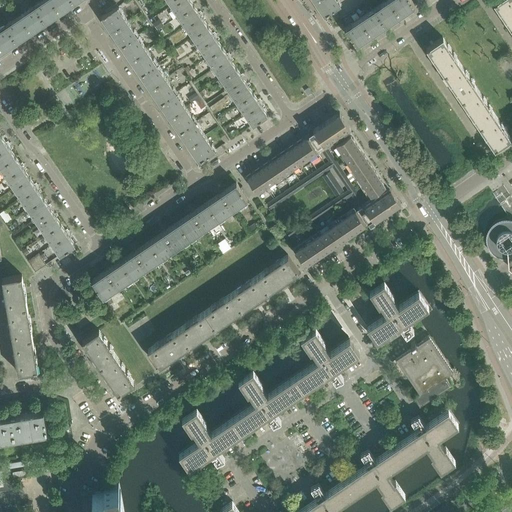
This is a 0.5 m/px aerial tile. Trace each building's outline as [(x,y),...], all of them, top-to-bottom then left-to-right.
[(73,0),(42,0),(35,5),(46,22),(75,3),(73,0)] [(168,0),(252,124),(268,114),(190,0),(168,0)] [(311,0),(322,16),(324,15),(313,0),(311,0)] [(313,0),(324,15),(341,4),(338,0),(313,0)] [(385,0),(374,8),(386,24),(415,4),(411,0),(385,0)] [(511,0),(496,0),(494,2),(511,27),(511,26),(511,0)] [(101,16),(121,45),(137,34),(118,5),(116,3),(105,10),(107,13),(101,16)] [(35,5),(6,25),(17,42),(46,22),(35,5)] [(346,27),(343,29),(350,40),(353,38),(357,44),(386,24),(374,8),(346,27)] [(165,15),(161,18),(165,24),(169,21),(165,15)] [(160,18),(153,23),(157,29),(158,28),(164,25),(160,18)] [(0,28),(0,53),(17,42),(6,25),(0,28)] [(157,63),(137,34),(121,45),(140,74),(157,63)] [(429,41),(431,44),(426,47),(443,73),(460,62),(443,36),(433,42),(431,39),(429,41)] [(460,62),(443,73),(460,98),(477,87),(460,62)] [(157,63),(140,74),(160,103),(176,92),(157,63)] [(460,98),(478,123),(494,112),(477,87),(460,98)] [(176,92),(160,103),(179,132),(196,120),(176,92)] [(199,97),(195,100),(201,109),(205,106),(199,97)] [(312,133),(311,134),(310,134),(319,147),(347,128),(349,126),(340,111),(311,131),(312,133)] [(494,112),(478,123),(495,148),(511,137),(494,112)] [(215,149),(196,120),(179,132),(199,161),(204,157),(206,159),(217,152),(215,149)] [(0,166),(35,218),(36,219),(38,222),(38,223),(60,254),(75,244),(70,237),(65,230),(56,216),(48,204),(39,191),(34,183),(25,170),(20,162),(11,149),(6,142),(0,132),(0,166)] [(350,132),(336,142),(371,194),(385,184),(350,132)] [(307,136),(247,177),(260,196),(320,155),(307,136)] [(328,147),(322,151),(328,160),(334,156),(328,147)] [(334,156),(328,160),(334,168),(339,164),(334,156)] [(325,163),(318,168),(322,173),(329,169),(325,163)] [(339,164),(334,168),(340,177),(345,173),(339,164)] [(315,170),(308,175),(311,181),(319,176),(315,170)] [(343,190),(330,170),(323,175),(336,195),(343,190)] [(345,173),(340,177),(345,186),(351,182),(345,173)] [(308,175),(301,180),(305,185),(311,181),(308,175)] [(236,181),(207,201),(219,217),(247,198),(250,196),(242,186),(240,187),(236,181)] [(298,182),(291,187),(295,192),(302,187),(298,182)] [(351,182),(345,186),(351,194),(357,190),(351,182)] [(291,187),(284,191),(288,196),(295,192),(291,187)] [(388,189),(360,208),(368,220),(370,222),(374,219),(401,202),(391,187),(388,189)] [(357,190),(351,194),(357,203),(363,199),(357,190)] [(345,191),(337,197),(341,202),(348,197),(345,191)] [(281,193),(274,198),(278,203),(285,198),(281,193)] [(274,198),(267,203),(271,208),(278,203),(274,198)] [(334,199),(327,203),(331,209),(337,204),(334,199)] [(207,201),(179,220),(190,237),(219,217),(207,201)] [(327,203),(320,208),(324,213),(331,209),(327,203)] [(356,208),(296,248),(305,263),(365,222),(356,208)] [(317,210),(310,215),(314,220),(321,215),(317,210)] [(310,215),(303,219),(307,225),(314,220),(310,215)] [(491,242),(489,244),(493,251),(496,253),(500,255),(504,256),(507,256),(508,266),(511,269),(511,227),(506,219),(490,231),(495,239),(491,242)] [(179,220),(150,240),(161,257),(190,237),(179,220)] [(300,221),(293,226),(297,232),(304,227),(300,221)] [(255,222),(249,226),(252,231),(258,227),(255,222)] [(293,226),(286,231),(290,236),(297,232),(293,226)] [(225,238),(217,244),(221,251),(229,245),(225,238)] [(150,240),(121,260),(132,276),(161,257),(150,240)] [(39,253),(34,257),(41,267),(46,264),(39,253)] [(288,254),(260,273),(271,289),(299,270),(288,254)] [(34,257),(28,260),(35,271),(41,267),(34,257)] [(96,285),(94,286),(101,297),(103,296),(132,276),(121,260),(92,279),(96,285)] [(260,273),(232,292),(243,308),(271,289),(260,273)] [(2,277),(8,309),(27,305),(22,274),(2,277)] [(381,303),(387,312),(367,325),(377,340),(428,305),(418,291),(398,304),(392,295),(394,294),(384,280),(369,290),(379,304),(381,303)] [(232,292),(204,311),(215,327),(243,308),(232,292)] [(99,299),(73,318),(80,328),(107,310),(99,299)] [(8,309),(13,340),(33,337),(27,305),(8,309)] [(204,311),(176,330),(187,346),(215,327),(204,311)] [(253,369),(238,379),(248,393),(249,392),(255,401),(211,431),(205,422),(206,421),(197,407),(182,417),(192,431),(193,430),(199,439),(180,453),(190,467),(360,352),(350,338),(330,351),(324,342),(325,341),(316,327),(301,337),(310,351),(312,350),(317,358),(267,392),(261,384),(263,383),(253,369)] [(99,329),(82,340),(100,366),(117,355),(99,329)] [(176,330),(148,349),(159,365),(187,346),(176,330)] [(410,342),(415,349),(404,356),(398,360),(419,391),(413,395),(420,405),(451,384),(445,375),(453,370),(429,334),(416,342),(414,339),(410,342)] [(33,337),(13,340),(18,372),(38,368),(33,337)] [(135,382),(117,355),(100,366),(118,392),(135,382)] [(384,399),(380,402),(385,409),(389,406),(384,399)] [(432,454),(431,455),(441,469),(455,459),(446,445),(444,445),(438,437),(458,424),(448,409),(295,511),(343,511),(338,505),(376,480),(382,488),(381,489),(390,503),(405,493),(396,479),(394,479),(388,471),(427,445),(432,454)] [(16,414),(11,415),(14,437),(22,435),(22,436),(22,433),(39,431),(39,433),(40,433),(40,432),(46,431),(46,432),(47,432),(44,410),(38,410),(38,411),(16,415),(16,414)] [(7,438),(14,437),(11,415),(6,416),(0,417),(0,437),(6,436),(7,439),(7,438)] [(73,435),(71,425),(61,427),(63,437),(73,435)] [(0,506),(0,490),(11,488),(10,480),(3,481),(1,469),(2,469),(2,468),(0,468),(0,511),(1,511),(1,506),(0,506)] [(101,488),(101,491),(92,492),(95,511),(123,511),(119,483),(104,485),(104,488),(101,488)] [(240,511),(233,501),(218,510),(219,511),(240,511)]
